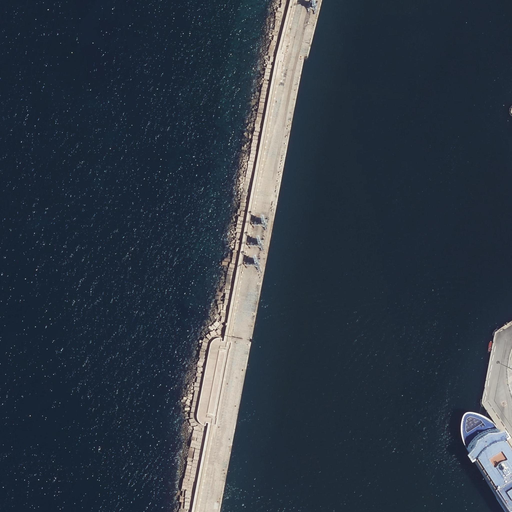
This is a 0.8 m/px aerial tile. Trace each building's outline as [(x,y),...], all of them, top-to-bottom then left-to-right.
[(289,0),(279,45),(282,46),(284,39),(293,0),(289,0)] [(274,69),(277,70),(278,67),(279,61),(282,62),(282,63),(283,63),(286,54),(284,54),(284,55),(280,54),(282,48),(282,46),(279,45),(276,55),(274,69)] [(277,70),(274,69),(223,342),(221,341),(220,347),(226,348),(227,342),(277,70)] [(202,425),(205,426),(206,423),(206,418),(207,415),(213,417),(213,418),(212,425),(216,425),(217,418),(216,418),(229,350),(231,342),(227,342),(226,348),(226,350),(219,349),(220,347),(221,341),(222,338),(218,338),(215,339),(212,341),(210,343),(209,346),(197,411),(197,414),(197,417),(198,420),(200,423),(202,425)] [(213,418),(206,418),(206,423),(208,423),(205,439),(204,439),(204,441),(205,442),(191,511),(195,511),(212,425),(213,418)]
